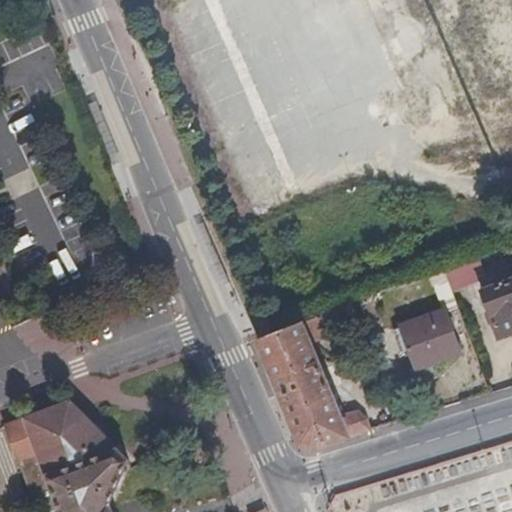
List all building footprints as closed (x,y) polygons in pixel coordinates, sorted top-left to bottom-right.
[(454,291),(487,275),(477,252),(445,265),(450,278),(454,291)] [(435,284),(450,278),(445,265),(430,271),(435,284)] [(511,274),(508,265),(487,275),(491,286),(483,290),(501,335),(511,330),(511,274)] [(454,291),(450,278),(435,284),(445,308),(446,311),(460,306),(454,291)] [(352,301),(302,320),(311,339),(359,320),(352,301)] [(445,308),(401,324),(417,368),(462,350),(446,311),(445,308)] [(302,320),(273,330),(259,336),(304,444),(312,447),(353,434),(372,428),(361,409),(342,415),(311,339),(302,320)] [(111,511),(108,502),(130,458),(70,401),(5,425),(31,497),(52,489),(60,511),(111,511)]
